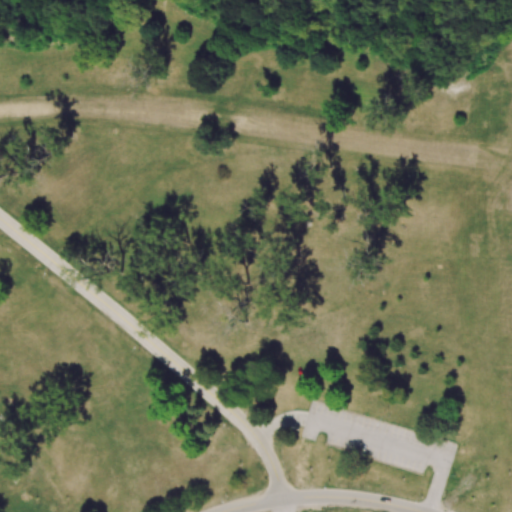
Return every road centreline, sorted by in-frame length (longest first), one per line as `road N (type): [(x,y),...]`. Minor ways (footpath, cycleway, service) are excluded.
road 1 (residential): [(0,218),(245,425),(269,459),(280,500)]
road 2 (tertiary): [(418,511),(331,497),(226,511)]
